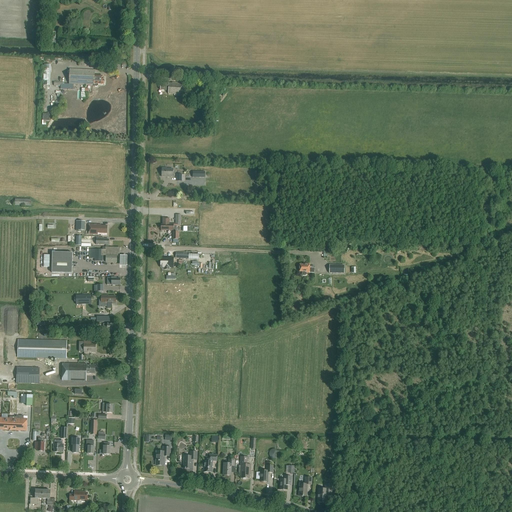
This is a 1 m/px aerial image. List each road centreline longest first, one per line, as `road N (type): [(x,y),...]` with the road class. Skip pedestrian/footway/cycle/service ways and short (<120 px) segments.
road 1 (tertiary): [(127,472),(133,219)]
road 2 (tertiary): [(133,219),(137,0)]
road 3 (tertiary): [(294,511),(134,480)]
road 4 (tertiary): [(120,479),(0,473)]
